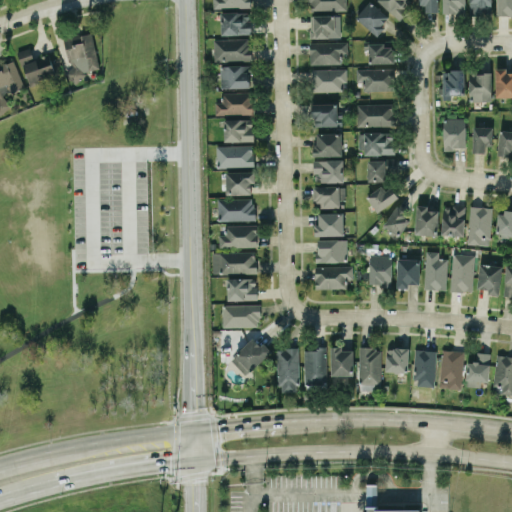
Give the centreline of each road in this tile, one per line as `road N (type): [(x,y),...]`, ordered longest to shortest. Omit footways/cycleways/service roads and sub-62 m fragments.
road 1 (residential): [(188,0),(195,430)]
road 2 (secondary): [(511,429),(368,418),(195,430)]
road 3 (residential): [(279,0),(286,290),(299,309)]
road 4 (residential): [(299,309),(511,325)]
road 5 (residential): [(511,183),(432,169),(422,109),(426,56),(434,48)]
road 6 (secondary): [(252,454),(429,453)]
road 7 (secondary): [(195,430),(48,454)]
road 8 (secondary): [(57,481),(196,459)]
